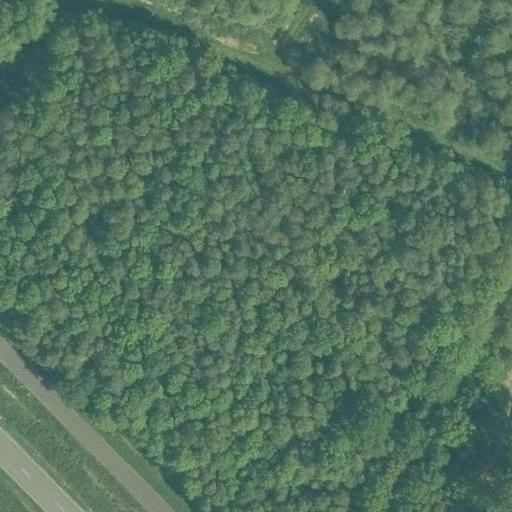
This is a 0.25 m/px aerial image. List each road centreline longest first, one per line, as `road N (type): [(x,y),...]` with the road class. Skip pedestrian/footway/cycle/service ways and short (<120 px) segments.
road 1 (track): [(511,174),(72,11),(68,0)]
road 2 (track): [(370,511),(511,248)]
road 3 (unclassified): [(156,511),(0,351)]
